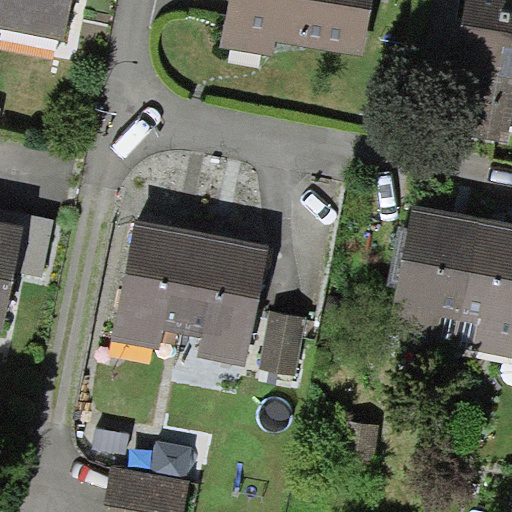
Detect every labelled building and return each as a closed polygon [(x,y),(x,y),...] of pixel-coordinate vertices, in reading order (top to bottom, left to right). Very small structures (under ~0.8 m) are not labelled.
[(2,0),(0,14),(0,30),(63,42),(71,0),(2,0)] [(274,31),(361,45),(368,0),(230,0),(224,38),(272,46),(274,31)] [(511,135),(511,0),(467,0),(446,124),(511,135)] [(390,320),(511,343),(511,211),(414,192),(390,320)] [(0,311),(3,312),(20,202),(0,199),(0,311)] [(113,331),(245,354),(266,237),(134,214),(113,331)] [(305,311),(274,305),(265,360),(295,366),(305,311)] [(190,511),(197,478),(116,463),(106,511),(190,511)]
